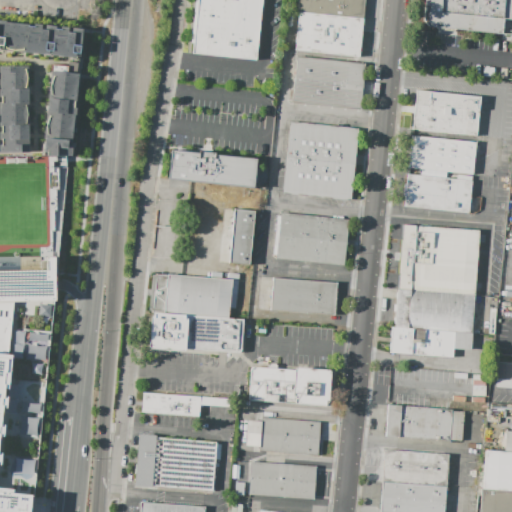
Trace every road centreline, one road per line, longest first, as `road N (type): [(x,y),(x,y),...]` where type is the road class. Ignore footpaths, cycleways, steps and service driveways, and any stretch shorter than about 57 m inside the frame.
road 1 (residential): [(342,511),(398,0)]
road 2 (primary): [(127,0),(104,279)]
road 3 (primary): [(103,432),(113,306),(104,279)]
